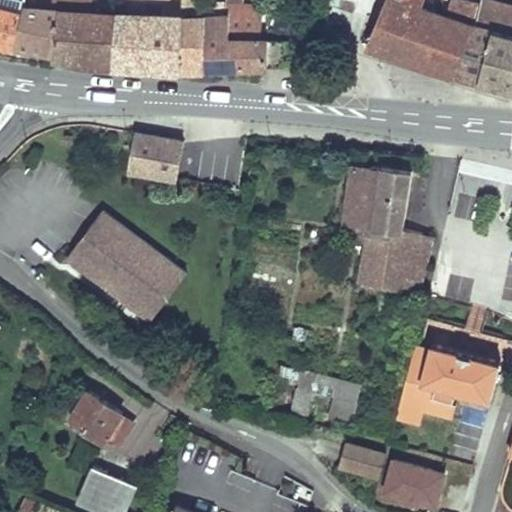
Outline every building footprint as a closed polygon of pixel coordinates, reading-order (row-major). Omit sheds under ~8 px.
[(5,0),(4,8),(23,12),(24,6),(24,0),(5,0)] [(165,0),(165,12),(120,10),(120,13),(85,11),(86,0),(52,0),(52,9),(60,9),(53,56),(83,63),(115,65),(180,68),(204,68),(206,16),(199,16),(201,3),(201,0),(165,0)] [(258,38),(259,5),(248,4),(247,0),(226,0),(226,4),(227,15),(206,16),(204,68),(283,66),(283,39),(258,38)] [(385,0),(367,44),(453,75),(475,22),(481,0),(385,0)] [(226,4),(201,3),(199,16),(206,16),(227,15),(226,4)] [(4,8),(0,6),(0,44),(15,48),(23,12),(4,8)] [(53,56),(60,9),(52,9),(24,6),(23,12),(15,48),(53,56)] [(511,31),(475,22),(453,75),(511,90),(511,31)] [(310,70),(310,76),(328,78),(328,71),(310,70)] [(184,142),(135,132),(128,172),(177,181),(177,180),(184,143),(184,142)] [(200,146),(184,143),(177,180),(194,182),(200,146)] [(354,148),(335,146),(334,157),(353,159),(354,148)] [(403,230),(412,170),(382,165),(382,167),(353,163),(341,235),(366,239),(360,282),(417,296),(432,237),(403,230)] [(103,210),(67,258),(152,321),(187,273),(103,210)] [(468,328),(482,330),(486,310),(472,307),(468,328)] [(491,400),(502,361),(433,343),(431,351),(419,348),(400,420),(419,425),(423,409),(451,417),(458,391),(491,400)] [(340,379),(301,369),(293,412),(308,414),(311,391),(336,396),(340,379)] [(362,385),(340,379),(336,396),(330,416),(352,422),(362,385)] [(122,412),(89,389),(70,417),(103,440),(107,434),(119,443),(133,423),(121,414),(122,412)] [(440,455),(444,438),(409,429),(405,446),(440,455)] [(473,464),(478,447),(444,438),(440,455),(473,464)] [(340,466),(378,477),(385,452),(348,441),(340,466)] [(393,459),(384,493),(437,506),(445,472),(393,459)] [(125,511),(138,484),(93,465),(77,502),(100,511),(125,511)] [(244,511),(248,500),(203,485),(197,505),(183,500),(178,511),(244,511)] [(178,511),(183,500),(170,496),(164,511),(178,511)] [(31,511),(36,501),(27,497),(19,511),(31,511)]
